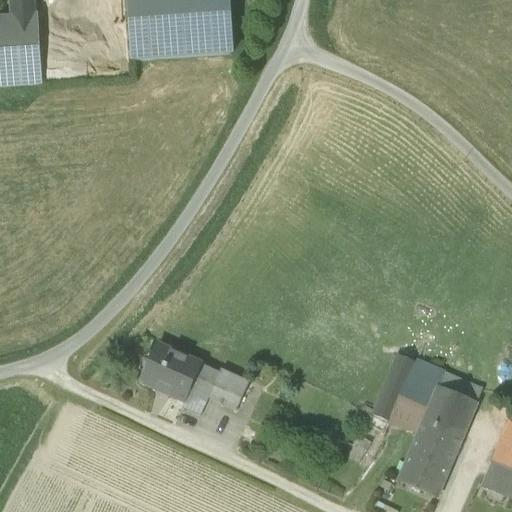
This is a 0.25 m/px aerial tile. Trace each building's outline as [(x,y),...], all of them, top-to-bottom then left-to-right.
[(12,0),(13,18),(35,17),(35,16),(33,0),(12,0)] [(228,0),(128,0),(133,63),(232,56),(228,0)] [(35,16),(35,17),(38,62),(0,64),(0,88),(41,86),(37,16),(35,16)] [(0,64),(38,62),(35,17),(13,18),(0,19),(0,64)] [(209,400),(220,375),(157,346),(140,384),(185,404),(191,391),(209,400)] [(372,417),(390,425),(400,401),(415,365),(396,357),(372,417)] [(415,365),(400,401),(429,414),(445,377),(415,365)] [(222,372),(220,375),(209,400),(237,413),(249,385),(222,372)] [(481,393),(445,377),(429,414),(419,438),(412,454),(449,470),(481,393)] [(419,438),(429,414),(400,401),(390,425),(419,438)] [(511,422),(494,466),(511,473),(511,422)] [(436,499),(449,470),(412,454),(400,483),(436,499)]
